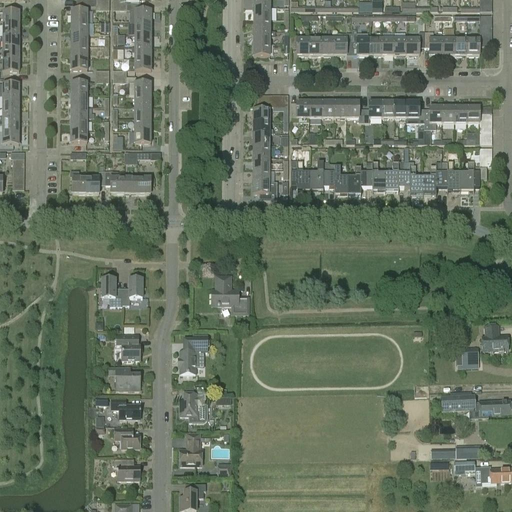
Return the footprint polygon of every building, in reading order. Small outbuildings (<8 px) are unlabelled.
[(253,0),(253,11),(269,11),(269,0),(253,0)] [(253,11),(253,23),(269,23),(269,11),(253,11)] [(71,13),(71,25),(87,25),(87,13),(71,13)] [(130,13),(130,26),(134,26),(151,26),(151,13),(130,13)] [(3,14),(3,27),(19,26),(19,14),(3,14)] [(369,25),(369,29),(371,29),(371,24),(381,24),(381,18),(369,18),(369,25)] [(253,23),(253,35),(269,35),(269,23),(253,23)] [(71,25),(71,37),(87,37),(87,25),(71,25)] [(3,27),(3,39),(19,39),(19,26),(3,27)] [(134,26),(134,38),(151,38),(151,26),(134,26)] [(253,35),(253,47),(269,47),(269,41),(275,41),(275,35),(269,35),(253,35)] [(406,41),(406,59),(419,59),(419,51),(424,51),(424,35),(419,35),(419,41),(406,41)] [(424,35),(424,51),(429,51),(429,59),(441,59),(441,41),(441,38),(440,38),(439,37),(436,37),(434,38),(433,38),(433,35),(429,35),(424,35)] [(71,37),(71,49),(87,49),(87,37),(71,37)] [(334,41),(334,58),(346,58),(346,50),(351,50),(351,37),(346,37),(346,41),(340,41),(340,37),(334,37),(334,41)] [(351,37),(351,50),(356,50),(356,58),(369,58),(369,41),(367,41),(356,41),(356,37),(351,37)] [(441,41),(441,59),(454,59),(454,41),(454,37),(453,37),(445,37),(445,41),(441,41)] [(134,38),(134,50),(151,50),(151,38),(134,38)] [(3,39),(3,51),(19,51),(19,39),(3,39)] [(290,39),(290,51),(296,51),(296,58),(309,58),(309,41),(296,41),(296,39),(290,39)] [(309,41),(309,58),(321,58),(321,41),(309,41)] [(321,41),(321,58),(334,58),(334,41),(333,41),(321,41)] [(369,41),(369,58),(381,58),(381,41),(369,41)] [(381,41),(381,58),(394,59),(394,41),(381,41)] [(394,41),(394,59),(406,59),(406,41),(394,41)] [(454,41),(454,59),(466,59),(466,41),(454,41)] [(466,41),(466,59),(479,59),(479,50),(479,41),(466,41)] [(253,47),(253,59),(269,59),(269,47),(253,47)] [(71,49),(71,61),(87,62),(87,49),(71,49)] [(134,50),(134,62),(151,62),(151,50),(134,50)] [(3,51),(3,63),(19,63),(19,51),(3,51)] [(71,61),(71,74),(87,74),(87,62),(71,61)] [(134,62),(134,74),(151,74),(151,62),(134,62)] [(3,63),(3,75),(19,75),(19,63),(3,63)] [(71,85),(71,98),(87,98),(87,86),(71,85)] [(129,86),(129,98),(134,98),(150,98),(150,86),(134,86),(129,86)] [(3,87),(2,99),(19,99),(19,87),(3,87)] [(71,98),(70,110),(87,110),(87,98),(71,98)] [(134,98),(134,110),(150,110),(150,98),(134,98)] [(2,99),(2,111),(18,111),(19,99),(2,99)] [(291,106),(291,126),(296,126),(308,126),(308,121),(308,104),(296,104),(296,106),(291,106)] [(308,104),(308,121),(321,121),(321,104),(308,104)] [(321,104),(321,121),(334,121),(334,104),(321,104)] [(334,104),(334,121),(347,121),(347,104),(334,104)] [(347,104),(347,121),(358,121),(358,126),(364,126),(364,112),(358,112),(358,104),(347,104)] [(364,112),(364,126),(369,126),(369,121),(381,121),(381,104),(369,104),(369,112),(364,112)] [(381,104),(381,121),(394,121),(394,104),(381,104)] [(394,104),(394,121),(406,121),(406,104),(394,104)] [(406,121),(406,126),(424,126),(424,113),(419,113),(419,104),(406,104),(406,121)] [(424,133),(424,148),(430,148),(431,133),(437,133),(437,126),(441,126),(441,109),(429,109),(429,113),(424,113),(424,126),(424,133)] [(441,109),(441,126),(454,126),(454,110),(441,109)] [(70,110),(70,122),(87,122),(87,110),(70,110)] [(134,110),(134,122),(150,122),(150,110),(134,110)] [(454,110),(454,126),(466,126),(466,110),(454,110)] [(466,110),(466,126),(479,126),(479,123),(479,117),(479,110),(466,110)] [(0,118),(0,123),(18,123),(18,111),(2,111),(2,119),(0,118)] [(253,113),(253,125),(269,125),(269,113),(253,113)] [(70,122),(70,134),(86,134),(87,122),(70,122)] [(134,122),(134,134),(150,135),(150,122),(134,122)] [(0,123),(0,127),(2,128),(2,135),(18,136),(18,123),(0,123)] [(253,125),(253,137),(269,137),(273,137),(273,132),(269,132),(269,125),(253,125)] [(70,134),(70,146),(86,146),(86,134),(70,134)] [(134,134),(134,147),(150,147),(150,135),(134,134)] [(0,151),(12,152),(12,148),(18,148),(18,136),(2,135),(0,135),(0,151)] [(253,137),(253,149),(269,149),(269,137),(253,137)] [(278,140),(278,149),(283,149),(288,149),(288,140),(278,140)] [(253,149),(253,161),(269,161),(269,149),(253,149)] [(253,161),(253,173),(269,173),(269,161),(253,161)] [(290,170),(290,191),(296,191),(296,194),(310,194),(310,176),(302,176),(302,166),(296,166),(296,170),(290,170)] [(310,176),(310,194),(323,194),(323,191),(328,191),(328,176),(323,176),(323,170),(323,166),(317,166),(317,176),(310,176)] [(366,176),(366,191),(372,191),(372,194),(385,194),(385,176),(377,176),(377,166),(366,166),(366,176)] [(385,176),(385,194),(398,194),(398,191),(404,191),(404,166),(392,166),(392,176),(385,176)] [(404,166),(404,191),(409,191),(409,200),(422,200),(422,180),(415,180),(415,170),(414,170),(414,166),(404,166)] [(422,180),(422,200),(436,200),(436,191),(441,191),(441,166),(436,166),(436,170),(430,170),(430,180),(422,180)] [(441,166),(441,191),(447,191),(447,194),(460,194),(460,176),(453,176),(453,166),(441,166)] [(460,176),(460,194),(473,194),(473,191),(479,191),(479,183),(479,176),(473,176),(473,166),(467,166),(467,176),(460,176)] [(328,176),(328,191),(334,191),(334,199),(347,199),(347,179),(340,179),(340,170),(334,170),(334,176),(328,176)] [(347,179),(347,199),(360,199),(360,191),(366,191),(366,176),(360,176),(360,170),(354,170),(354,180),(347,179)] [(253,173),(253,185),(269,185),(269,173),(253,173)] [(79,174),(70,174),(70,180),(72,180),(72,197),(86,197),(86,180),(79,180),(79,174)] [(86,180),(86,197),(99,197),(99,188),(105,188),(105,175),(104,175),(99,175),(99,180),(86,180)] [(105,175),(105,188),(111,188),(111,197),(125,197),(125,180),(123,180),(123,176),(118,176),(118,175),(105,175)] [(125,180),(125,197),(137,197),(137,180),(125,180)] [(137,180),(137,197),(150,197),(150,188),(150,180),(137,180)] [(253,185),(253,197),(259,197),(258,204),(277,204),(277,185),(274,185),(269,185),(253,185)] [(211,294),(211,309),(233,310),(233,317),(247,317),(247,302),(238,302),(238,294),(230,294),(231,280),(216,280),(216,294),(211,294)] [(102,283),(102,302),(110,302),(110,310),(122,310),(122,309),(122,296),(115,296),(115,283),(102,283)] [(122,296),(122,309),(129,309),(129,302),(142,302),(142,283),(129,283),(129,296),(122,296)] [(486,339),(481,340),(482,355),(508,354),(507,339),(498,339),(498,329),(486,329),(486,339)] [(116,339),(116,349),(122,349),(122,365),(140,365),(140,349),(138,349),(138,339),(137,339),(137,341),(117,341),(117,339),(116,339)] [(180,355),(180,378),(195,378),(195,372),(203,372),(203,355),(207,355),(207,340),(193,340),(193,343),(184,343),(184,355),(180,355)] [(477,351),(461,351),(462,360),(478,359),(477,351)] [(109,372),(109,379),(116,379),(116,395),(140,395),(140,378),(130,378),(130,372),(109,372)] [(180,409),(180,420),(189,420),(189,426),(202,426),(206,423),(206,411),(197,411),(197,410),(202,410),(202,401),(197,401),(197,398),(184,398),(184,404),(181,404),(181,409),(180,409)] [(474,398),(441,399),(442,414),(455,413),(455,409),(474,409),(474,398)] [(111,403),(111,414),(119,414),(119,423),(140,423),(140,409),(125,409),(125,403),(111,403)] [(486,404),(478,404),(479,418),(487,418),(510,418),(510,404),(486,404)] [(115,433),(115,443),(121,443),(121,453),(140,453),(140,439),(132,439),(132,433),(115,433)] [(180,454),(180,470),(201,470),(201,454),(199,454),(199,438),(187,438),(187,454),(180,454)] [(114,463),(114,470),(117,470),(117,485),(140,485),(140,470),(133,470),(128,470),(128,463),(114,463)] [(474,464),(454,465),(454,478),(465,477),(465,474),(475,474),(475,470),(474,464)] [(217,469),(217,480),(230,480),(230,469),(217,469)] [(490,469),(481,470),(481,473),(481,486),(490,485),(490,486),(496,486),(511,484),(511,471),(490,472),(490,470),(490,469)] [(179,501),(179,511),(196,511),(196,502),(203,501),(203,495),(205,495),(205,487),(196,487),(196,495),(183,495),(183,501),(179,501)]
